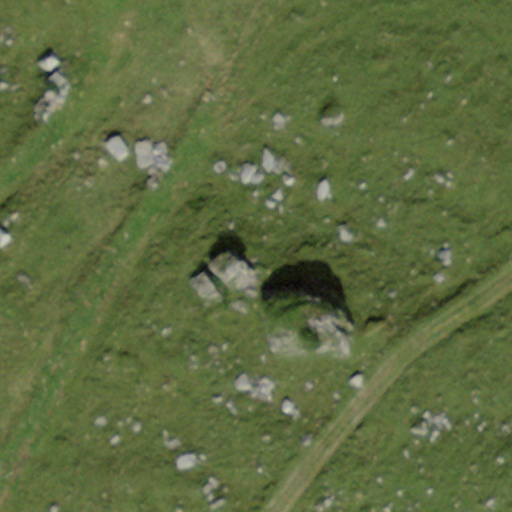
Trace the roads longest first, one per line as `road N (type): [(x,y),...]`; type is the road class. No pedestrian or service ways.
road 1 (track): [(0,501),(92,313),(197,153),(220,98)]
road 2 (track): [(511,282),(401,358),(274,511)]
road 3 (track): [(0,191),(73,123),(123,35)]
